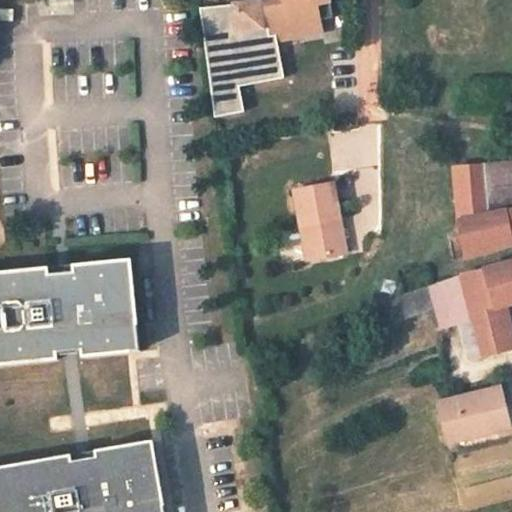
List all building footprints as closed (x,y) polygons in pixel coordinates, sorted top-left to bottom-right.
[(236,27),(237,33),(261,30),(261,26),(269,26),(270,36),(301,31),(302,39),(322,36),(320,23),(317,7),(329,5),(328,0),(264,0),(265,6),(259,7),(259,4),(234,7),(236,27)] [(236,27),(234,7),(233,2),(213,5),(216,29),(236,27)] [(320,23),(332,21),(329,5),(317,7),(320,23)] [(270,36),(272,44),(302,39),(301,31),(270,36)] [(511,208),(511,153),(500,155),(501,163),(456,168),(461,213),(511,208)] [(344,255),(331,184),(291,192),(296,225),(301,224),(307,263),(344,255)] [(511,208),(461,213),(466,258),(504,248),(511,246),(511,208)] [(49,267),(0,272),(0,365),(59,359),(59,352),(82,350),(83,356),(142,350),(132,258),(73,264),(74,271),(50,273),(49,267)] [(472,358),(511,348),(511,326),(507,305),(511,303),(511,261),(456,276),(431,284),(443,328),(463,323),(472,358)] [(383,300),(390,322),(437,307),(431,284),(383,300)] [(511,428),(511,425),(502,386),(473,394),(486,436),(511,428)] [(473,394),(439,403),(449,442),(479,433),(480,437),(486,436),(473,394)] [(75,453),(0,465),(0,511),(169,511),(157,438),(98,448),(100,455),(76,459),(75,453)]
